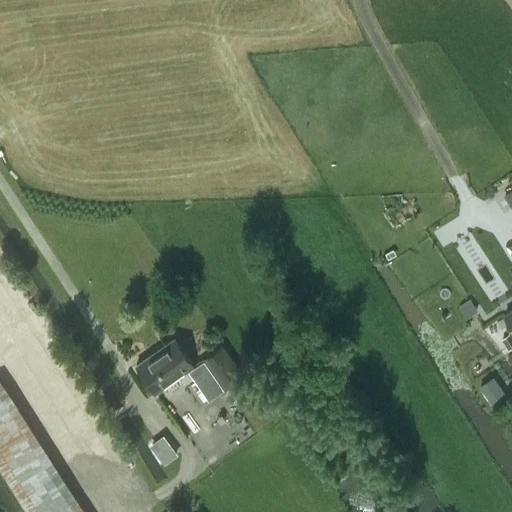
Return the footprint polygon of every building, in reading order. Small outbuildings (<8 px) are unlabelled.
[(511,188),(503,193),(511,207),(511,188)] [(477,310),(469,298),(459,305),(466,317),(477,310)] [(511,336),(510,332),(501,338),(508,350),(511,347),(511,336)] [(156,390),(193,363),(175,336),(137,362),(156,390)] [(225,386),(242,374),(222,345),(205,357),(225,386)] [(493,405),(503,398),(490,378),(480,385),(493,405)]
